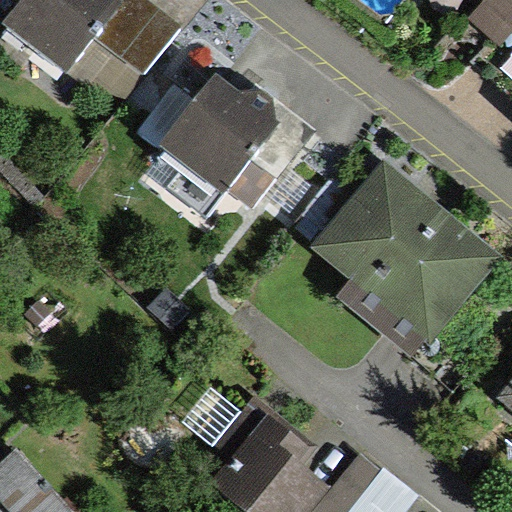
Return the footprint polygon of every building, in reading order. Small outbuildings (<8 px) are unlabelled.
[(73,75),(87,85),(126,103),(180,30),(139,0),(30,0),(2,38),(66,85),(73,75)] [(511,0),(486,0),(469,19),(501,50),(511,37),(511,0)] [(217,201),(224,206),(233,195),(248,208),(311,133),(253,85),(240,101),(220,84),(160,156),(183,175),(171,188),(204,216),(217,201)] [(506,262),(382,163),(306,256),(343,285),(330,302),(412,368),(428,349),(433,353),(506,262)] [(164,291),(148,310),(173,331),(189,312),(164,291)] [(511,388),(496,408),(511,420),(511,388)] [(253,408),(201,469),(221,486),(217,491),(241,511),(315,511),(331,494),(299,468),(310,455),(253,408)] [(0,496),(14,511),(61,511),(12,455),(0,465),(0,496)] [(351,511),(383,474),(363,457),(331,494),(315,511),(351,511)] [(351,511),(412,511),(420,503),(383,474),(351,511)]
